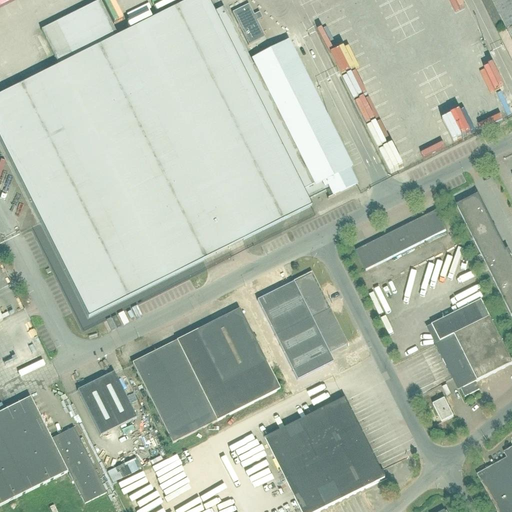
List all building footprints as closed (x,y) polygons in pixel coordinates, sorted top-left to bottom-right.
[(251,61),(254,65),(252,66),(223,8),(213,13),(206,0),(195,0),(0,98),(0,143),(88,319),(309,208),(306,202),(325,192),(328,199),(326,200),(327,201),(339,195),(338,194),(357,185),(358,188),(358,187),(349,169),(351,169),(288,42),(251,61)] [(511,0),(492,0),(511,40),(511,0)] [(250,9),(237,16),(248,41),(262,34),(250,9)] [(401,165),(454,143),(422,64),(368,86),(401,165)] [(457,208),(511,317),(511,263),(479,198),(457,208)] [(356,252),(366,272),(446,232),(436,212),(356,252)] [(257,302),(297,381),(333,363),(328,354),(347,345),(311,273),(281,288),(282,289),(257,302)] [(13,292),(0,297),(0,304),(5,317),(21,311),(13,292)] [(457,382),(465,397),(479,390),(476,383),(511,365),(511,362),(481,302),(432,326),(459,381),(457,382)] [(131,364),(154,410),(172,445),(279,391),(239,311),(131,364)] [(77,392),(100,437),(136,419),(113,374),(77,392)] [(432,392),(426,395),(430,402),(435,400),(432,392)] [(0,507),(68,473),(84,505),(106,494),(73,429),(50,440),(30,399),(0,413),(0,507)] [(433,406),(442,423),(453,417),(444,400),(433,406)] [(265,441),(301,511),(321,511),(385,480),(345,401),(265,441)] [(408,434),(408,431),(366,432),(381,469),(391,465),(391,460),(407,453),(408,456),(412,455),(412,453),(411,443),(408,434)] [(511,511),(511,448),(504,453),(507,459),(477,476),(497,511),(511,511)]
